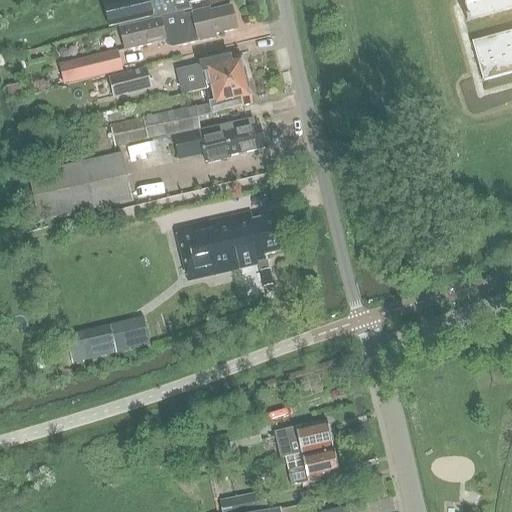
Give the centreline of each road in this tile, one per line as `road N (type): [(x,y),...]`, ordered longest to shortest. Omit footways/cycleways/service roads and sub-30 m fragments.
road 1 (residential): [(374,355),(349,283),(283,0)]
road 2 (residential): [(416,511),(374,355)]
road 3 (residential): [(374,355),(511,300)]
